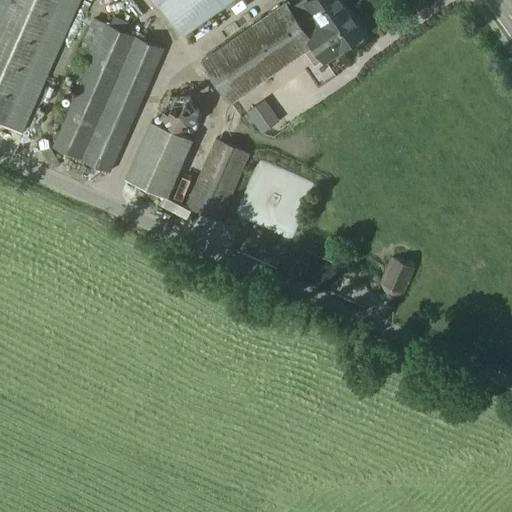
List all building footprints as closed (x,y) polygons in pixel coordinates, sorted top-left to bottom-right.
[(0,0),(0,122),(21,132),(78,0),(0,0)] [(159,0),(183,34),(231,0),(159,0)] [(306,0),(304,1),(319,23),(305,33),(312,44),(303,50),(303,51),(312,64),(321,57),(322,59),(348,40),(353,43),(360,38),(359,33),(361,31),(339,0),(306,0)] [(312,44),(305,33),(284,2),(202,60),(231,102),(303,51),(303,50),(312,44)] [(105,24),(52,146),(108,170),(162,49),(105,24)] [(168,96),(160,113),(171,130),(190,128),(199,110),(187,94),(168,96)] [(310,108),(325,131),(337,124),(322,101),(310,108)] [(260,132),(269,126),(255,105),(246,111),(260,132)] [(151,123),(127,180),(164,196),(189,140),(151,123)] [(214,139),(185,205),(218,219),(248,153),(214,139)] [(287,237),(310,181),(253,159),(246,178),(232,215),(287,237)] [(279,266),(290,247),(271,237),(260,255),(279,266)] [(391,258),(380,284),(381,292),(393,298),(402,294),(414,267),(411,259),(400,254),(391,258)]
